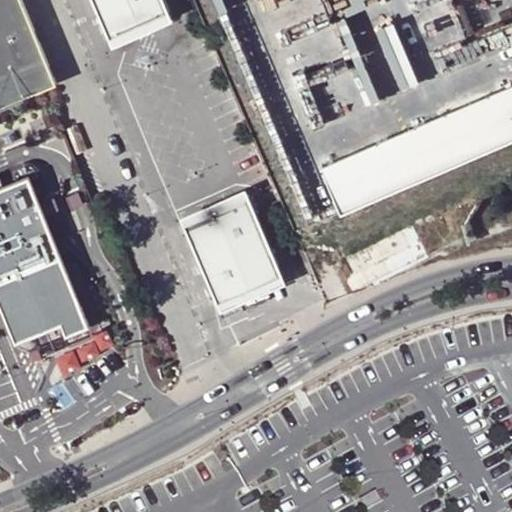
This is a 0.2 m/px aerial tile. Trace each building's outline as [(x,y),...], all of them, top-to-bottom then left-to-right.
[(25,0),(0,0),(0,106),(60,82),(25,0)] [(163,0),(97,0),(111,35),(168,11),(163,0)] [(511,90),(321,171),(340,215),(511,141),(511,90)] [(30,178),(0,189),(0,306),(15,344),(64,325),(68,336),(88,328),(30,178)] [(247,198),(184,223),(217,304),(282,278),(247,198)]
